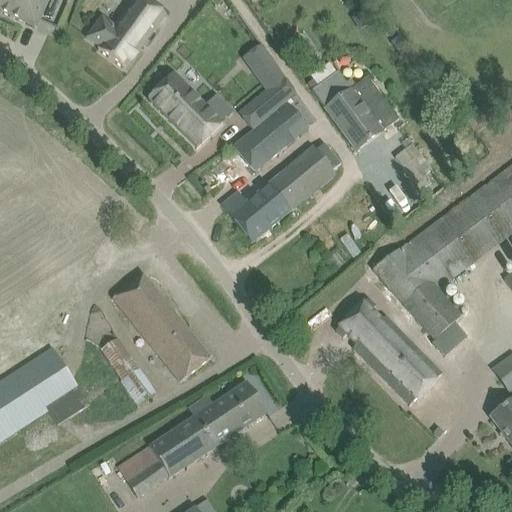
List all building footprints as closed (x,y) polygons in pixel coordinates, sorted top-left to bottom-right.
[(0,0),(0,13),(36,30),(44,12),(49,0),(0,0)] [(165,16),(143,0),(134,0),(114,28),(102,19),(87,40),(100,49),(98,52),(125,71),(165,16)] [(364,15),(355,21),(361,29),(369,24),(364,15)] [(269,61),(252,73),(267,93),(255,102),(268,118),(286,104),(294,97),(295,97),(269,61)] [(351,80),(346,84),(343,80),(346,78),(341,72),(313,93),(356,153),(399,121),(368,79),(356,87),(351,80)] [(174,76),(148,102),(197,150),(222,125),(222,124),(232,114),(215,98),(205,108),(174,76)] [(286,105),(250,135),(272,161),(308,131),(286,105)] [(238,195),(223,208),(252,245),(334,178),(313,151),(246,206),(238,195)] [(437,291),(511,232),(511,164),(373,271),(434,341),(460,318),(437,291)] [(447,169),(440,174),(446,181),(453,176),(447,169)] [(0,234),(0,303),(33,280),(0,234)] [(116,299),(181,383),(211,360),(147,275),(116,299)] [(368,301),(336,333),(343,340),(346,337),(356,347),(353,350),(410,408),(442,377),(385,319),(382,322),(372,312),(375,309),(368,301)] [(0,322),(0,381),(50,349),(23,307),(0,322)] [(103,350),(118,374),(123,382),(120,384),(137,408),(154,395),(137,372),(133,364),(117,340),(103,350)] [(52,352),(0,385),(0,441),(48,410),(59,427),(88,408),(78,391),(52,352)] [(511,391),(511,358),(493,373),(509,394),(511,391)] [(170,480),(250,426),(267,415),(247,385),(213,408),(207,398),(188,411),(192,417),(188,419),(190,422),(117,470),(136,499),(168,477),(170,480)] [(443,390),(416,422),(438,441),(466,408),(443,390)] [(511,403),(507,407),(491,419),(511,446),(511,403)]
